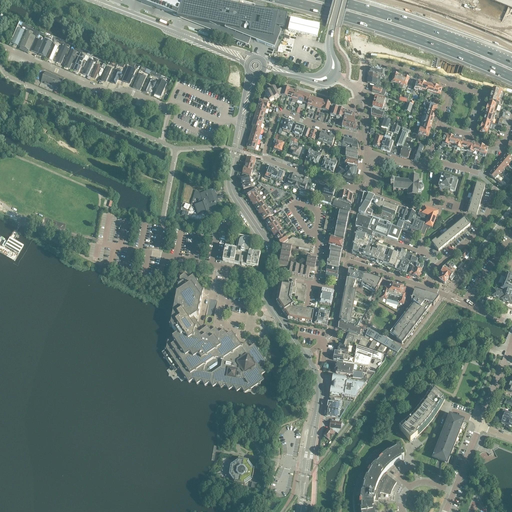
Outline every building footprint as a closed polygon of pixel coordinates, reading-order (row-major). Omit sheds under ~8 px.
[(133,0),(173,15),(178,17),(178,16),(178,17),(178,16),(179,16),(179,17),(182,17),(184,17),(186,18),(189,19),(201,21),(213,24),(225,26),(227,27),(226,28),(225,28),(232,31),(239,34),(246,37),(246,38),(247,37),(251,38),(256,40),(256,41),(265,44),(274,48),(275,47),(273,47),(274,45),(275,43),(276,41),(277,40),(278,38),(279,36),(280,34),(280,33),(280,31),(280,29),(284,30),(287,17),(271,13),(264,12),(263,11),(258,10),(258,13),(254,12),(252,11),(253,7),(224,0),(133,0)] [(12,44),(18,46),(26,30),(19,27),(12,44)] [(20,48),(27,51),(34,34),(27,31),(20,48)] [(30,52),(37,55),(43,39),(37,36),(30,52)] [(38,55),(44,58),(51,42),(45,39),(38,55)] [(47,61),(54,64),(61,47),(54,44),(47,61)] [(56,64),(61,66),(67,52),(62,50),(56,64)] [(71,70),(78,54),(72,51),(65,67),(71,70)] [(75,69),(80,72),(86,58),(81,55),(75,69)] [(83,73),(88,75),(93,64),(88,62),(83,73)] [(99,65),(93,78),(98,81),(104,68),(99,65)] [(107,68),(102,81),(107,83),(112,70),(107,68)] [(136,71),(132,69),(126,82),(130,84),(136,71)] [(122,73),(117,71),(111,85),(116,87),(122,73)] [(58,90),(63,79),(45,72),(41,82),(44,84),(52,87),(58,90)] [(398,88),(401,76),(398,76),(398,75),(394,74),(391,82),(398,84),(397,87),(398,88)] [(144,78),(138,75),(133,87),(139,89),(144,78)] [(405,77),(401,76),(398,88),(403,89),(404,86),(406,87),(409,78),(405,77)] [(376,80),(376,79),(368,77),(368,79),(368,80),(368,81),(367,81),(367,83),(367,84),(371,85),(375,86),(375,87),(379,88),(380,81),(376,80)] [(150,79),(144,93),(150,96),(157,82),(150,79)] [(155,95),(161,97),(167,84),(160,82),(155,95)] [(421,92),(424,83),(421,82),(420,83),(417,82),(414,91),(417,92),(417,91),(421,92)] [(427,95),(430,86),(427,85),(426,84),(424,83),(421,92),(425,93),(424,94),(427,95)] [(434,96),(436,87),(433,86),(432,87),(430,86),(427,95),(429,95),(429,94),(434,96)] [(372,92),(381,95),(382,90),(375,87),(374,87),(372,92)] [(439,87),(436,87),(434,96),(437,97),(437,98),(439,98),(442,89),(439,89),(439,87)] [(282,96),(284,91),(281,90),(277,92),(275,88),(270,90),(274,98),(279,95),(282,96)] [(274,98),(270,90),(265,93),(267,97),(264,99),(263,102),(268,103),(269,101),(274,98)] [(505,95),(501,93),(493,91),(491,95),(490,99),(489,102),(498,105),(502,106),(502,104),(503,102),(500,101),(501,98),(504,99),(504,98),(505,95)] [(382,110),(387,112),(388,108),(386,107),(388,100),(376,96),(376,97),(374,97),(374,100),(375,101),(372,107),(382,110)] [(498,107),(498,105),(489,102),(488,105),(487,106),(486,108),(495,111),(497,107),(498,107)] [(410,113),(413,105),(409,104),(407,104),(407,103),(404,111),(410,113)] [(437,107),(435,106),(430,105),(428,104),(427,107),(425,106),(424,110),(427,111),(436,114),(437,111),(436,110),(437,107)] [(336,118),(339,109),(333,107),(330,116),(336,118)] [(494,115),(495,111),(486,108),(485,111),(486,112),(485,115),(494,118),(495,115),(494,115)] [(354,114),(339,109),(336,118),(340,119),(338,126),(336,125),(336,126),(356,132),(354,114)] [(385,113),(380,112),(380,111),(379,112),(373,110),(371,110),(371,116),(383,119),(385,113)] [(264,119),(265,114),(257,111),(255,116),(264,119)] [(435,116),(436,114),(427,111),(426,114),(425,114),(424,117),(425,117),(434,120),(433,119),(434,117),(435,116)] [(493,124),(494,118),(485,115),(485,117),(483,118),(483,120),(484,121),(483,121),(493,124)] [(262,124),(264,119),(255,116),(253,122),(262,124)] [(434,120),(425,117),(424,121),(423,121),(423,123),(432,126),(432,123),(434,123),(434,120)] [(388,132),(390,125),(394,126),(394,123),(389,121),(385,120),(382,127),(388,129),(387,132),(388,132)] [(290,134),(290,132),(293,124),(292,124),(292,123),(290,122),(290,123),(286,121),(283,130),(284,130),(283,131),(287,133),(287,131),(290,132),(290,134)] [(491,130),(493,124),(483,121),(483,124),(482,124),(481,127),(490,129),(491,130)] [(431,128),(432,126),(423,123),(422,125),(423,125),(422,129),(431,132),(432,129),(431,128)] [(304,128),(300,126),(296,125),(295,127),(293,133),(301,136),(304,128)] [(262,130),(261,129),(254,127),(253,127),(252,132),(260,135),(262,130)] [(488,133),(490,129),(481,127),(480,129),(481,131),(480,133),(489,136),(490,134),(488,133)] [(314,141),(317,133),(306,129),(303,137),(309,139),(314,141)] [(399,157),(408,133),(409,131),(403,129),(396,145),(397,145),(396,148),(393,146),(390,154),(399,157)] [(431,132),(422,129),(420,129),(418,136),(425,140),(426,137),(428,138),(429,135),(430,135),(431,132)] [(381,150),(380,150),(387,152),(390,153),(391,151),(394,143),(390,141),(393,134),(387,132),(384,139),(381,150)] [(377,135),(375,142),(373,147),(376,148),(380,150),(380,148),(383,137),(377,135)] [(449,145),(451,137),(449,136),(448,136),(445,136),(442,145),(440,144),(438,151),(440,152),(441,152),(443,147),(444,147),(445,145),(448,146),(449,145)] [(454,148),(457,139),(454,139),(454,137),(451,137),(449,145),(452,146),(452,147),(454,148)] [(292,138),(292,139),(288,148),(290,148),(292,148),(290,151),(292,152),(293,154),(293,155),(293,156),(298,158),(299,157),(300,155),(302,150),(297,148),(298,144),(297,144),(298,141),(292,138)] [(342,147),(346,148),(351,150),(351,148),(358,149),(358,142),(357,141),(344,138),(344,140),(342,147)] [(410,140),(406,139),(399,157),(400,157),(408,160),(411,151),(407,150),(411,139),(410,139),(410,140)] [(461,149),(464,140),(461,139),(460,140),(457,139),(454,148),(456,149),(457,148),(461,149)] [(467,152),(469,143),(467,142),(466,141),(464,140),(461,149),(460,150),(467,152)] [(281,152),(281,151),(284,144),(277,141),(273,149),(280,152),(281,152)] [(473,154),(476,145),(475,145),(475,144),(473,143),(472,144),(469,143),(467,152),(473,154)] [(417,144),(411,161),(418,163),(423,147),(417,144)] [(479,156),(482,146),(479,145),(478,146),(476,145),(473,154),(475,155),(475,156),(478,157),(479,156)] [(485,147),(482,146),(479,156),(485,158),(488,149),(485,148),(485,147)] [(358,160),(358,149),(351,148),(351,150),(346,148),(347,158),(358,160)] [(321,155),(323,156),(325,151),(323,150),(321,155),(319,154),(318,155),(315,154),(312,164),(318,166),(318,164),(321,155)] [(312,164),(315,154),(312,153),(312,152),(309,151),(305,162),(312,164)] [(505,155),(502,159),(508,164),(511,167),(511,164),(510,162),(511,160),(510,158),(505,155)] [(254,166),(256,161),(247,158),(245,164),(254,166)] [(327,171),(330,161),(327,160),(327,159),(326,158),(325,158),(321,169),(327,171)] [(357,168),(358,160),(347,158),(345,165),(357,168)] [(508,164),(502,159),(499,163),(505,168),(510,172),(511,170),(507,166),(508,164)] [(333,173),(335,170),(337,162),(334,161),(334,162),(330,161),(327,171),(333,173)] [(505,168),(499,163),(495,167),(502,172),(506,176),(508,174),(503,170),(505,168)] [(357,171),(357,168),(345,165),(344,165),(343,168),(345,169),(345,170),(345,171),(356,174),(356,172),(357,171)] [(270,181),(274,169),(274,168),(272,167),(271,168),(269,167),(264,179),(270,181)] [(502,172),(495,167),(492,171),(498,176),(505,182),(506,180),(500,174),(502,172)] [(277,181),(281,171),(280,171),(275,169),(271,179),(276,181),(276,182),(276,181),(277,181)] [(284,184),(286,177),(287,174),(285,173),(283,172),(283,171),(281,171),(277,181),(279,182),(284,184)] [(355,179),(356,174),(345,171),(344,176),(344,177),(344,178),(346,178),(347,179),(348,180),(352,180),(353,180),(354,180),(354,179),(355,179)] [(498,176),(492,171),(489,175),(499,184),(501,182),(496,178),(498,176)] [(249,177),(249,176),(242,174),(241,178),(241,179),(241,180),(242,185),(251,183),(249,177)] [(307,180),(306,180),(303,179),(303,180),(302,179),(300,179),(301,179),(301,178),(300,178),(297,177),(295,177),(295,176),(292,175),(290,175),(289,178),(286,177),(284,184),(285,184),(284,185),(291,188),(292,187),(293,187),(293,188),(298,190),(298,189),(300,190),(299,190),(306,193),(307,192),(310,185),(307,184),(308,181),(307,181),(307,180)] [(391,186),(390,186),(390,187),(391,187),(394,187),(393,189),(393,190),(393,191),(394,191),(394,190),(398,191),(399,192),(399,191),(403,191),(403,192),(404,192),(404,191),(408,192),(407,197),(410,197),(410,198),(411,198),(411,197),(412,197),(413,197),(413,198),(414,198),(414,197),(417,198),(418,193),(421,194),(421,191),(424,189),(424,187),(422,184),(422,182),(419,182),(419,177),(416,177),(416,176),(415,176),(415,177),(413,177),(413,176),(412,176),(412,177),(409,177),(409,182),(405,181),(405,180),(404,180),(404,181),(400,181),(400,180),(399,180),(399,181),(395,180),(395,179),(394,179),(394,180),(394,181),(394,183),(391,183),(391,182),(390,183),(391,184),(391,186)] [(454,179),(442,176),(438,188),(450,191),(455,192),(458,181),(454,180),(454,179)] [(252,189),(251,183),(242,185),(243,190),(244,190),(245,192),(246,194),(252,189)] [(475,183),(474,183),(472,193),(482,196),(485,186),(475,183)] [(333,197),(335,190),(331,189),(325,187),(322,195),(333,198),(333,197)] [(219,202),(218,199),(218,198),(217,197),(215,192),(219,191),(218,188),(196,196),(199,204),(194,205),(197,214),(206,211),(209,220),(219,216),(215,205),(218,204),(218,202),(219,202)] [(249,199),(258,192),(255,188),(252,189),(246,194),(249,199)] [(340,192),(338,191),(337,199),(337,200),(351,204),(353,195),(348,194),(345,193),(340,192)] [(252,203),(261,197),(258,192),(249,199),(252,203)] [(396,213),(398,207),(398,206),(385,201),(385,202),(383,201),(382,201),(380,200),(380,199),(379,200),(379,199),(378,199),(364,193),(363,194),(364,194),(363,194),(364,194),(363,194),(364,194),(363,194),(364,194),(363,194),(364,194),(363,196),(362,198),(362,199),(362,200),(362,201),(361,202),(370,205),(371,204),(372,204),(375,206),(377,208),(379,208),(382,209),(381,211),(390,215),(387,223),(386,224),(391,226),(387,238),(397,242),(402,230),(397,228),(398,223),(393,221),(396,213)] [(479,206),(482,196),(472,193),(469,203),(479,206)] [(336,201),(337,200),(337,199),(333,197),(333,198),(322,195),(320,203),(332,207),(334,201),(336,201)] [(264,201),(261,197),(252,203),(255,208),(264,201)] [(351,204),(337,200),(336,201),(334,201),(332,207),(336,208),(336,209),(349,213),(349,212),(351,206),(351,204)] [(267,206),(264,201),(255,208),(258,212),(267,206)] [(371,205),(370,205),(361,202),(359,212),(365,215),(368,216),(371,218),(371,217),(372,218),(378,220),(387,223),(390,215),(381,211),(381,213),(372,212),(372,211),(372,210),(372,209),(372,208),(372,207),(371,206),(371,205)] [(476,216),(479,206),(469,203),(466,213),(476,216)] [(261,217),(270,211),(267,206),(258,212),(261,217)] [(405,222),(409,210),(404,208),(398,206),(398,207),(396,213),(399,214),(398,217),(400,218),(398,223),(397,228),(402,230),(402,228),(404,223),(405,222)] [(421,208),(421,209),(420,209),(420,210),(419,212),(419,213),(419,214),(418,215),(421,216),(420,217),(427,220),(425,225),(427,226),(427,229),(429,229),(429,227),(432,228),(435,220),(437,220),(438,216),(437,216),(438,212),(424,207),(424,209),(421,208)] [(344,239),(349,213),(336,209),(330,237),(343,241),(344,239)] [(409,210),(405,222),(411,224),(415,213),(409,210)] [(273,215),(270,211),(261,217),(264,221),(273,215)] [(369,227),(372,218),(371,217),(371,218),(368,216),(367,218),(358,216),(357,221),(357,222),(357,223),(356,223),(356,224),(356,227),(359,228),(372,233),(372,232),(371,231),(372,228),(369,227)] [(269,228),(276,223),(278,222),(275,217),(265,223),(269,228)] [(462,232),(470,226),(463,217),(455,224),(462,232)] [(387,223),(378,220),(372,218),(369,227),(372,228),(371,231),(372,232),(372,233),(375,234),(387,238),(391,226),(386,224),(387,223)] [(272,233),(280,227),(279,225),(278,226),(276,223),(269,228),(272,233)] [(454,239),(462,232),(455,224),(447,230),(454,239)] [(282,232),(281,230),(282,229),(280,227),(272,233),(275,237),(282,232)] [(373,239),(375,234),(372,233),(359,228),(357,234),(365,236),(370,238),(370,237),(373,239)] [(454,239),(447,230),(439,237),(446,245),(454,239)] [(278,242),(285,236),(282,232),(275,237),(278,242)] [(369,240),(370,238),(365,236),(357,234),(355,234),(354,241),(368,244),(368,243),(371,244),(372,241),(369,240)] [(342,249),(343,241),(330,237),(324,235),(323,241),(326,242),(329,243),(329,246),(342,249)] [(0,252),(14,261),(23,246),(9,238),(8,241),(0,236),(0,252)] [(288,241),(285,236),(278,242),(281,246),(283,245),(288,241)] [(225,262),(239,265),(239,264),(241,265),(258,268),(260,254),(250,252),(250,251),(252,239),(238,237),(236,248),(237,248),(236,250),(225,248),(223,259),(223,260),(223,261),(224,261),(224,262),(225,262)] [(446,245),(439,237),(431,243),(438,252),(446,245)] [(292,238),(288,241),(283,245),(311,250),(312,242),(292,238)] [(363,248),(364,246),(367,246),(368,244),(354,241),(353,247),(358,248),(357,250),(359,250),(360,249),(360,248),(363,248)] [(342,250),(342,249),(329,246),(326,245),(324,252),(329,253),(329,255),(328,257),(327,261),(322,260),(322,264),(327,265),(327,266),(339,268),(342,251),(342,250)] [(283,246),(281,257),(290,259),(292,248),(283,246)] [(365,252),(367,248),(366,248),(367,246),(364,246),(363,248),(360,248),(360,249),(359,250),(359,251),(357,256),(361,258),(364,252),(365,252)] [(359,250),(357,250),(358,248),(353,247),(351,253),(352,253),(352,254),(353,254),(357,256),(359,251),(359,250)] [(371,256),(373,250),(367,248),(365,252),(364,252),(361,258),(362,258),(371,261),(373,257),(371,256)] [(383,265),(388,250),(386,249),(385,250),(382,249),(378,248),(377,252),(373,250),(371,256),(373,257),(371,261),(383,265)] [(389,268),(394,254),(390,252),(391,251),(388,250),(383,265),(383,266),(383,265),(389,268)] [(406,274),(412,257),(413,255),(402,251),(400,255),(398,262),(400,263),(397,271),(406,274)] [(395,270),(398,262),(400,255),(397,254),(397,255),(394,254),(389,268),(395,270)] [(289,265),(290,259),(281,257),(279,268),(287,270),(288,270),(288,265),(289,265)] [(418,260),(412,257),(406,274),(413,276),(416,268),(418,264),(418,262),(417,262),(418,260)] [(315,270),(317,259),(308,258),(306,268),(306,269),(310,269),(310,270),(315,270)] [(423,266),(418,264),(416,268),(413,276),(419,279),(423,266)] [(297,276),(299,267),(289,265),(288,265),(288,270),(287,270),(287,274),(297,276)] [(337,274),(339,268),(327,266),(326,272),(337,274)] [(444,268),(439,275),(441,277),(439,280),(445,285),(449,279),(450,280),(451,281),(455,276),(453,275),(452,275),(455,271),(449,266),(446,270),(444,268)] [(308,278),(310,270),(310,269),(306,269),(306,268),(299,267),(297,276),(308,278)] [(356,282),(359,273),(350,270),(349,271),(347,279),(356,282)] [(365,276),(365,275),(359,273),(356,282),(355,284),(361,286),(362,284),(365,276)] [(198,324),(198,322),(196,321),(193,318),(197,316),(199,316),(200,314),(198,313),(199,308),(201,308),(201,306),(200,305),(201,300),(202,300),(203,298),(201,297),(202,292),(204,292),(204,290),(202,289),(197,282),(198,280),(195,280),(193,276),(189,279),(187,278),(185,275),(182,277),(179,277),(179,279),(180,279),(179,285),(178,285),(177,287),(178,287),(177,293),(176,293),(176,295),(177,295),(176,301),(175,301),(174,303),(175,303),(174,309),(173,308),(173,311),(174,311),(173,317),(172,316),(171,319),(172,319),(171,325),(170,324),(170,327),(172,327),(176,334),(176,336),(169,341),(167,340),(167,343),(168,343),(167,349),(165,348),(165,351),(162,353),(164,357),(163,359),(166,359),(170,366),(170,368),(172,369),(175,372),(178,370),(180,370),(185,377),(184,379),(186,380),(189,383),(192,381),(194,381),(197,385),(200,383),(203,383),(205,386),(208,384),(211,384),(213,388),(217,386),(219,386),(221,389),(224,387),(226,388),(229,391),(232,389),(234,389),(237,392),(240,390),(242,391),(245,394),(248,392),(250,392),(251,392),(251,391),(251,390),(258,385),(260,386),(261,383),(264,381),(262,377),(262,375),(266,373),(263,370),(264,367),(267,365),(265,362),(265,359),(263,359),(258,352),(259,350),(256,349),(254,346),(251,348),(248,348),(246,344),(244,346),(243,347),(240,346),(236,339),(236,337),(234,337),(232,333),(228,336),(226,335),(224,332),(220,334),(218,334),(216,330),(212,332),(210,332),(208,329),(204,331),(202,331),(198,324)] [(365,276),(362,284),(361,286),(363,287),(362,288),(374,294),(375,293),(382,281),(380,280),(377,279),(376,279),(374,279),(374,278),(372,278),(372,277),(371,277),(371,278),(368,277),(368,276),(367,276),(365,276)] [(511,277),(510,277),(507,285),(504,293),(495,290),(492,297),(501,300),(501,301),(510,304),(511,304),(511,295),(511,296),(511,292),(511,277)] [(347,280),(346,285),(355,287),(354,287),(355,284),(356,282),(347,279),(347,280)] [(280,285),(278,292),(279,292),(279,294),(278,294),(276,303),(288,320),(312,325),(312,324),(315,324),(317,313),(316,312),(318,303),(320,304),(331,306),(334,292),(322,289),(320,301),(316,300),(314,311),(296,308),(291,300),(292,294),(295,295),(295,297),(298,297),(297,300),(304,302),(306,290),(304,290),(305,287),(302,286),(302,285),(289,282),(288,283),(288,284),(289,286),(292,286),(291,287),(280,285)] [(389,283),(387,288),(385,288),(382,299),(385,300),(385,299),(399,303),(399,304),(403,305),(407,294),(404,293),(406,288),(404,288),(404,287),(391,284),(389,283)] [(349,333),(365,338),(367,331),(366,330),(363,330),(363,329),(359,328),(361,323),(361,324),(366,316),(366,314),(367,314),(367,313),(367,312),(368,311),(373,302),(373,301),(373,302),(356,292),(346,288),(339,323),(338,329),(349,333)] [(396,340),(402,344),(406,339),(405,339),(407,337),(408,338),(410,336),(409,334),(410,332),(411,333),(413,331),(414,331),(412,330),(414,328),(415,329),(416,327),(417,327),(417,326),(415,325),(417,323),(418,324),(420,322),(421,322),(419,321),(420,319),(422,320),(423,317),(424,318),(424,317),(422,316),(424,314),(425,315),(427,313),(426,312),(432,305),(433,306),(439,298),(415,291),(412,299),(411,298),(411,299),(411,300),(412,300),(412,301),(413,301),(413,302),(414,302),(390,333),(397,339),(396,340)] [(317,310),(317,313),(315,324),(314,325),(327,328),(328,322),(328,320),(329,318),(330,313),(326,312),(317,310)] [(368,329),(367,331),(365,338),(362,346),(369,349),(373,340),(374,340),(377,335),(368,329)] [(362,346),(365,338),(349,333),(346,341),(362,346)] [(385,339),(377,335),(374,340),(373,340),(369,349),(377,352),(381,345),(382,345),(385,339)] [(393,344),(385,339),(382,345),(381,345),(377,352),(386,355),(389,349),(390,349),(393,344)] [(351,343),(346,341),(343,341),(342,345),(339,345),(338,351),(340,351),(344,352),(344,353),(347,354),(347,352),(348,353),(351,343)] [(401,348),(393,344),(390,349),(389,349),(386,355),(394,358),(401,348)] [(382,355),(357,346),(355,359),(354,364),(368,366),(371,358),(381,361),(382,355)] [(340,357),(341,353),(335,352),(334,356),(333,360),(333,361),(354,364),(355,359),(340,357)] [(365,368),(336,364),(334,370),(336,371),(336,373),(336,374),(351,376),(350,378),(366,383),(367,381),(364,380),(364,382),(363,381),(364,375),(366,375),(367,371),(365,371),(365,368)] [(333,375),(329,399),(341,401),(342,397),(344,398),(355,399),(366,384),(348,381),(348,378),(333,375)] [(439,410),(441,407),(442,405),(445,400),(432,388),(430,391),(429,395),(428,396),(426,399),(425,401),(423,404),(422,405),(420,409),(419,410),(416,413),(415,414),(413,417),(411,418),(409,421),(408,422),(405,425),(403,426),(399,430),(409,441),(410,442),(413,440),(416,437),(416,438),(418,436),(421,433),(422,432),(425,429),(426,428),(429,425),(430,424),(433,419),(435,416),(436,415),(439,410)] [(328,401),(327,410),(344,412),(350,402),(330,399),(330,401),(328,401)] [(340,419),(344,412),(327,410),(325,417),(340,419)] [(507,425),(510,415),(511,413),(503,410),(502,415),(501,414),(500,417),(501,418),(499,421),(501,422),(501,423),(502,423),(501,424),(504,425),(504,424),(507,425)] [(448,465),(458,438),(464,422),(449,416),(445,424),(435,449),(432,458),(445,463),(444,463),(448,465)] [(345,426),(342,423),(331,422),(330,428),(330,429),(330,430),(329,429),(323,436),(329,440),(330,438),(331,439),(335,433),(334,433),(335,432),(339,435),(345,426)] [(374,501),(375,502),(376,499),(380,499),(381,495),(380,495),(380,493),(390,496),(390,495),(392,491),(394,487),(396,484),(396,483),(384,474),(386,471),(391,467),(396,463),(401,460),(402,460),(401,458),(402,458),(404,457),(400,446),(396,447),(388,452),(382,456),(375,463),(371,469),(366,477),(364,484),(365,484),(363,493),(361,493),(360,500),(362,500),(362,510),(361,510),(360,511),(374,511),(374,508),(374,501)] [(228,478),(231,462),(223,460),(220,476),(228,478)] [(254,469),(248,462),(249,462),(249,461),(238,460),(231,466),(229,475),(234,483),(245,485),(244,485),(252,479),(252,480),(254,469)]
